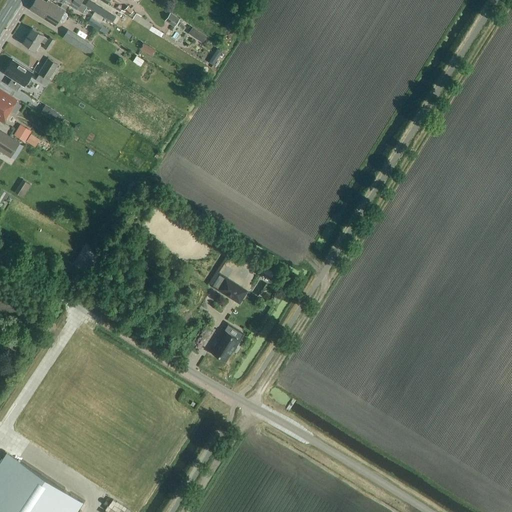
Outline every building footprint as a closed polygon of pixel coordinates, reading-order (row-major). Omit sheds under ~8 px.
[(46,3),(42,0),(35,0),(29,9),(56,26),(59,21),(62,23),(64,22),(68,16),(67,14),(64,12),(65,11),(48,1),(46,3)] [(82,4),(75,0),(58,0),(63,3),(64,2),(78,11),(84,14),(88,8),(82,5),(82,4)] [(101,7),(98,12),(106,17),(109,12),(101,7)] [(111,30),(103,25),(103,24),(100,22),(103,17),(95,12),(88,23),(100,30),(100,29),(109,34),(111,30)] [(170,13),(165,21),(174,27),(179,19),(170,13)] [(48,39),(44,36),(32,29),(23,43),(35,51),(41,42),(45,44),(43,47),(49,51),(56,41),(50,36),(48,39)] [(62,39),(90,56),(95,47),(67,31),(62,39)] [(143,44),(140,49),(151,56),(155,51),(143,44)] [(49,81),(58,65),(48,58),(38,74),(49,81)] [(32,72),(12,59),(4,73),(12,78),(7,85),(17,91),(21,84),(24,86),(32,72)] [(0,121),(2,123),(17,100),(0,89),(0,121)] [(25,141),(29,135),(18,128),(14,134),(25,141)] [(0,151),(11,158),(20,143),(0,130),(0,151)] [(31,134),(27,142),(34,146),(39,139),(31,134)] [(24,146),(20,144),(16,151),(20,153),(24,146)] [(137,184),(132,180),(127,187),(132,190),(137,184)] [(57,272),(72,281),(79,270),(64,261),(57,272)] [(229,297),(236,285),(224,278),(217,289),(229,297)] [(210,352),(226,362),(232,351),(233,352),(241,340),(224,329),(216,341),(217,341),(210,352)] [(76,511),(83,502),(18,459),(2,484),(0,482),(0,511),(76,511)]
